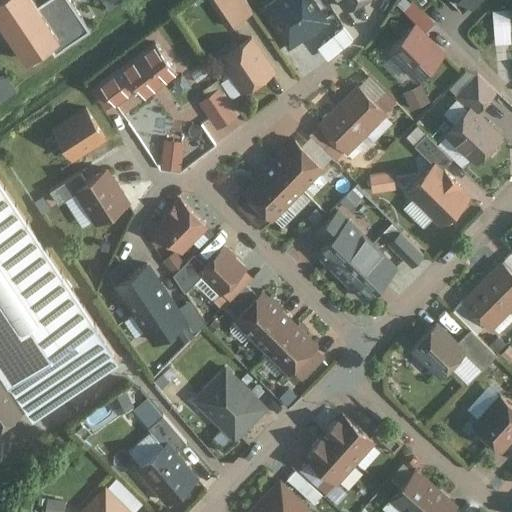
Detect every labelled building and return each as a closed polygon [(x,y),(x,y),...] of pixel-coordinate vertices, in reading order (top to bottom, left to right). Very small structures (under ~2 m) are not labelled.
[(0,0),(0,20),(26,58),(62,34),(38,0),(0,0)] [(252,11),(244,0),(210,0),(229,27),(252,11)] [(313,0),(275,0),(265,7),(289,44),(326,19),(313,0)] [(412,0),(405,8),(428,28),(436,20),(414,0),(412,0)] [(494,7),(496,42),(511,40),(511,29),(510,6),(494,7)] [(329,59),(355,39),(344,24),(318,45),(329,59)] [(415,24),(390,49),(418,78),(443,53),(415,24)] [(253,38),(223,59),(245,90),(274,69),(253,38)] [(157,41),(126,63),(141,85),(147,93),(178,71),(157,41)] [(0,59),(0,100),(18,90),(0,59)] [(141,85),(126,63),(101,81),(118,103),(141,85)] [(461,94),(474,106),(480,112),(499,91),(479,73),(461,94)] [(340,103),(370,132),(389,113),(359,84),(340,103)] [(220,90),(203,101),(219,125),(236,114),(220,90)] [(370,132),(340,103),(320,124),(350,153),(370,132)] [(474,106),(448,133),(478,161),(504,134),(480,112),(474,106)] [(86,108),(54,128),(74,159),(83,154),(106,140),(86,108)] [(438,162),(444,168),(455,158),(430,133),(418,144),(438,162)] [(186,138),(165,136),(162,166),(182,169),(186,138)] [(296,138),(276,159),(306,187),(326,167),(296,138)] [(76,189),(96,176),(83,154),(74,159),(62,167),(69,178),(55,187),(62,198),(76,189)] [(276,159),(261,174),(291,203),(306,187),(276,159)] [(438,162),(408,191),(442,224),(471,195),(444,168),(438,162)] [(96,176),(76,189),(97,223),(131,202),(109,168),(96,176)] [(395,168),(372,171),(374,189),(397,186),(395,168)] [(353,184),(339,171),(327,184),(341,197),(353,184)] [(261,174),(246,190),(276,218),(291,203),(261,174)] [(126,360),(3,177),(0,179),(0,412),(28,395),(41,416),(126,360)] [(366,194),(356,185),(343,198),(353,208),(366,194)] [(183,250),(208,225),(183,201),(159,226),(183,250)] [(316,251),(341,276),(376,241),(341,209),(316,234),(325,242),(316,251)] [(425,254),(403,232),(391,243),(414,266),(425,254)] [(376,241),(341,276),(364,300),(399,265),(376,241)] [(249,267),(226,245),(207,265),(200,272),(203,276),(223,294),(249,267)] [(200,272),(207,265),(196,254),(176,274),(187,293),(203,276),(200,272)] [(166,291),(146,261),(114,283),(134,312),(166,291)] [(511,271),(502,261),(483,281),(511,307),(511,271)] [(511,311),(511,307),(483,281),(465,301),(495,329),(511,311)] [(230,303),(243,315),(261,297),(248,284),(230,303)] [(237,322),(253,337),(284,306),(267,290),(261,297),(243,315),(237,322)] [(185,320),(166,291),(134,312),(153,341),(185,320)] [(284,306),(253,337),(278,362),(309,331),(284,306)] [(454,347),(434,327),(413,348),(443,378),(465,358),(454,347)] [(323,344),(309,331),(278,362),(292,376),(296,372),(319,348),(323,344)] [(472,331),(454,347),(465,358),(479,371),(497,355),(472,331)] [(327,355),(319,348),(296,372),(304,380),(327,355)] [(271,409),(228,365),(194,399),(237,442),(271,409)] [(475,425),(502,449),(511,437),(511,402),(503,394),(475,425)] [(135,403),(145,423),(162,415),(151,395),(135,403)] [(342,410),(323,434),(359,463),(378,439),(342,410)] [(405,443),(383,426),(375,435),(397,452),(405,443)] [(359,463),(323,434),(304,458),(340,486),(359,463)] [(205,482),(171,447),(141,475),(176,510),(205,482)] [(403,511),(418,511),(440,486),(418,468),(391,501),(403,511)] [(246,511),(312,511),(314,510),(282,477),(246,511)] [(451,511),(460,503),(440,486),(418,511),(451,511)] [(131,511),(110,493),(92,511),(131,511)] [(47,511),(63,511),(64,498),(47,498),(47,511)]
